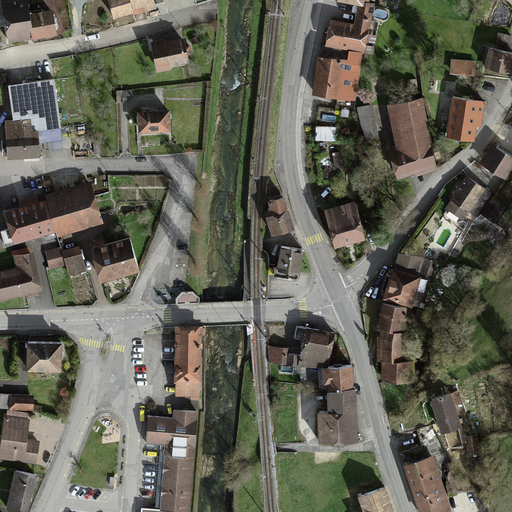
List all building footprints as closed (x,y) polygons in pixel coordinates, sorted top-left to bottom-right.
[(153,0),(113,0),(118,16),(156,5),(153,0)] [(5,4),(10,40),(32,37),(29,16),(27,1),(5,4)] [(358,4),(355,27),(366,29),(369,6),(358,4)] [(52,13),(29,16),(32,37),(55,34),(52,13)] [(330,24),(328,44),(363,49),(366,29),(355,27),(330,24)] [(511,37),(497,33),(495,40),(509,44),(511,37)] [(179,40),(154,45),(160,68),(184,62),(179,40)] [(511,55),(491,50),(487,65),(510,71),(511,63),(511,55)] [(321,59),(316,96),(338,99),(343,62),(321,59)] [(52,82),(10,87),(14,121),(16,131),(38,128),(58,125),(52,82)] [(481,101),(455,98),(452,134),(477,137),(481,101)] [(438,168),(425,99),(391,106),(399,147),(394,148),(400,176),(438,168)] [(166,105),(136,107),(137,127),(157,126),(159,127),(162,128),(165,127),(167,125),(166,105)] [(361,109),(366,137),(381,134),(375,106),(361,109)] [(14,121),(6,122),(8,157),(38,155),(38,128),(16,131),(14,121)] [(335,128),(316,128),(316,140),(335,141),(335,128)] [(511,136),(503,131),(482,163),(501,175),(511,158),(511,136)] [(464,179),(451,200),(468,211),(482,190),(464,179)] [(90,182),(5,209),(15,240),(38,233),(51,229),(59,226),(61,233),(103,220),(90,182)] [(293,226),(283,192),(267,196),(269,205),(263,207),(271,233),(293,226)] [(354,205),(328,210),(336,247),(363,241),(354,205)] [(62,264),(51,229),(38,233),(50,268),(62,264)] [(129,239),(96,249),(104,277),(137,268),(129,239)] [(274,264),(272,273),(297,277),(302,246),(279,242),(275,264),(274,264)] [(79,248),(64,252),(69,274),(84,271),(79,248)] [(18,270),(0,273),(0,300),(41,291),(33,255),(16,258),(18,270)] [(393,272),(388,300),(414,305),(419,277),(393,272)] [(382,305),(380,332),(407,334),(408,318),(413,319),(414,310),(382,305)] [(178,326),(178,394),(201,394),(201,326),(178,326)] [(307,329),(300,362),(329,368),(335,335),(307,329)] [(380,332),(378,360),(384,360),(406,360),(407,334),(380,332)] [(62,344),(29,343),(28,369),(62,369),(62,344)] [(272,349),(271,362),(286,363),(287,350),(272,349)] [(406,360),(384,360),(384,381),(418,381),(418,360),(406,360)] [(0,409),(10,410),(10,397),(0,396),(0,409)] [(449,396),(433,401),(443,431),(459,425),(449,396)] [(33,398),(10,397),(10,410),(33,411),(33,398)] [(167,444),(161,511),(190,511),(198,414),(175,413),(175,421),(151,419),(149,442),(167,444)] [(7,420),(1,458),(34,463),(38,442),(25,440),(27,423),(7,420)] [(474,437),(466,437),(466,454),(474,454),(474,437)] [(430,458),(406,466),(421,511),(443,511),(448,511),(430,458)] [(11,470),(4,505),(20,509),(28,474),(11,470)] [(393,511),(384,487),(360,496),(366,511),(393,511)]
